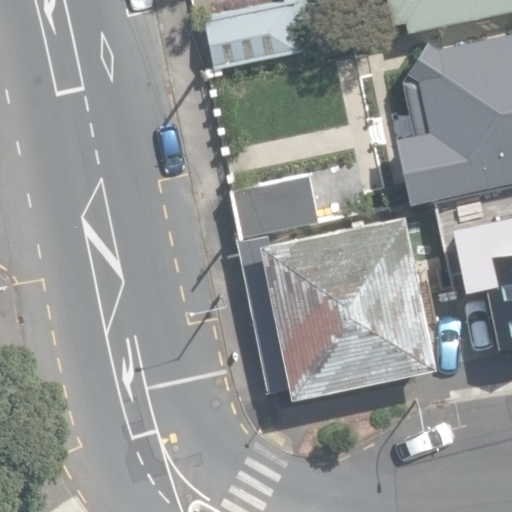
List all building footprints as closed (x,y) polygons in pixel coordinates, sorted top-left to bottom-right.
[(282,0),(204,15),(213,63),(321,43),(312,0),(282,0)] [(409,29),(511,7),(511,0),(389,0),(393,18),(406,15),(409,29)] [(409,196),(511,174),(511,26),(439,42),(425,33),(400,71),(411,124),(395,128),(409,196)] [(308,166),(228,182),(238,231),(319,215),(308,166)] [(438,354),(403,198),(319,215),(238,231),(267,390),(438,354)] [(511,205),(448,219),(462,283),(484,278),(498,341),(511,338),(511,205)]
